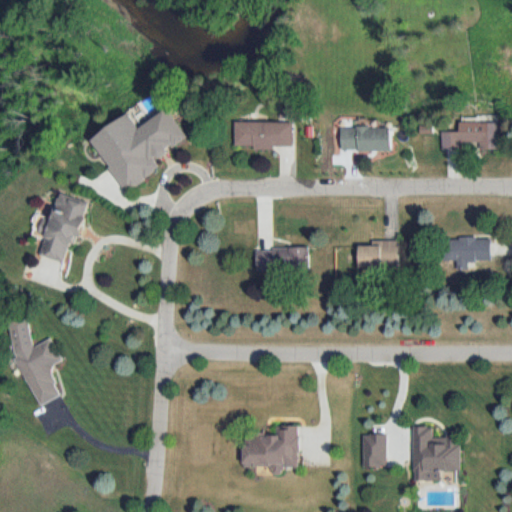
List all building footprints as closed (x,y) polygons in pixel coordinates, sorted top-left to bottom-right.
[(143,129),(134,115),(110,130),(144,183),(163,170),(158,162),(192,140),(173,110),(143,129)] [(446,151),(465,151),(465,144),(482,144),(482,151),(501,151),(501,121),(462,121),(462,131),(446,131),(446,151)] [(296,123),(239,123),(239,148),(296,149),(296,123)] [(345,128),(345,152),(395,152),(395,129),(345,128)] [(92,204),(64,195),(43,256),(72,265),(92,204)] [(493,239),(448,239),(447,268),(471,268),(471,261),(493,261),(493,239)] [(402,241),(371,241),(371,245),(362,245),(362,268),(402,268),(402,241)] [(312,270),(312,248),(259,248),(259,270),(312,270)] [(19,360),(44,407),(64,397),(60,388),(59,382),(56,377),(54,367),(66,361),(55,340),(42,346),(36,347),(32,317),(13,320),(19,360)] [(247,468),(301,469),(302,428),(280,428),(280,438),(247,437),(247,468)] [(463,474),(463,439),(436,439),(436,428),(420,428),(421,475),(463,474)]
